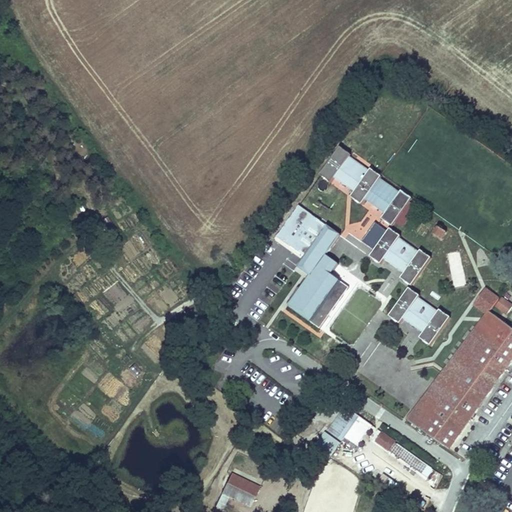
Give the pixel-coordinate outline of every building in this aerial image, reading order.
[(341,148),(321,176),(332,183),(335,178),(355,192),(351,198),(362,206),(366,201),(385,214),(382,218),(393,227),(413,199),(401,191),(400,193),(381,179),(382,177),(371,169),(370,171),(351,157),(352,156),(341,148)] [(339,265),(326,256),(341,234),(298,206),(277,237),(306,256),(298,267),(310,275),(288,307),(320,328),(348,286),(331,275),(339,265)] [(401,237),(390,229),(388,232),(375,223),(362,242),(375,251),(370,258),(381,265),(384,261),(403,275),(400,279),(411,287),(431,258),(420,251),(419,252),(400,239),(401,237)] [(447,233),(438,227),(432,236),(441,241),(447,233)] [(437,252),(431,260),(437,264),(443,256),(437,252)] [(451,275),(462,273),(459,252),(448,253),(451,275)] [(486,314),(407,418),(450,449),(511,362),(511,329),(490,312),(500,298),(486,287),(474,305),(486,314)] [(420,296),(409,288),(389,317),(400,325),(403,320),(423,333),(420,339),(431,347),(451,318),(440,310),(438,312),(419,299),(420,296)] [(511,304),(503,297),(495,307),(506,315),(511,306),(511,304)] [(358,447),(373,427),(345,407),(327,432),(343,442),(346,438),(358,447)] [(341,443),(325,432),(317,444),(333,455),(341,443)] [(396,442),(382,432),(375,442),(389,452),(389,451),(395,443),(396,442)] [(434,470),(395,443),(389,451),(429,479),(434,470)] [(260,487),(232,474),(223,494),(251,507),(260,487)]
